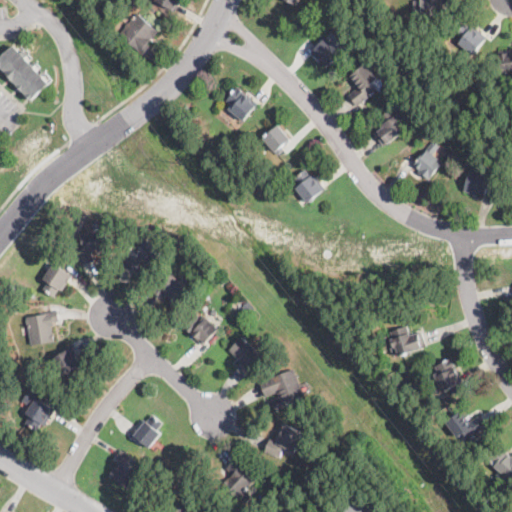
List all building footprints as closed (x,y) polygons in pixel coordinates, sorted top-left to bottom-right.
[(181,0),(175,11),(156,0),(181,0)] [(443,0),(443,9),(443,12),(440,12),(440,16),(422,16),(422,0),(443,0)] [(145,52),(143,54),(121,34),(139,14),(158,31),(148,43),(150,46),(145,52)] [(484,38),(472,53),(458,42),(462,37),(457,33),(465,23),(484,38)] [(342,52),(328,67),(320,60),(322,58),(314,51),(326,37),(342,52)] [(444,42),(439,47),(435,43),(440,38),(444,42)] [(0,57),(15,43),(22,51),(26,48),(32,54),(28,57),(32,62),(35,59),(41,66),(37,69),(41,73),(44,69),(53,79),(32,99),(0,63),(0,57)] [(511,72),(502,73),(499,53),(511,51),(511,72)] [(365,99),(358,105),(350,94),(360,86),(351,75),(365,63),(378,79),(373,82),(378,89),(365,99)] [(255,107),(244,120),(230,108),(233,104),(227,100),(238,87),(258,103),(255,107)] [(394,108),(398,114),(400,113),(405,119),(403,121),(409,129),(385,146),(384,145),(376,133),(385,126),(379,118),(394,108)] [(282,146),(275,151),(272,147),(267,141),(265,138),(280,125),(284,131),(285,132),(291,139),(287,142),(284,144),(282,146)] [(494,130),(491,141),(484,139),(487,128),(494,130)] [(445,163),(430,180),(424,174),(422,176),(418,172),(420,170),(414,165),(435,141),(441,146),(434,153),(445,163)] [(324,190),(308,202),(296,187),(301,184),(295,177),(306,168),(324,190)] [(471,168),(479,170),(480,168),(495,173),(487,194),(478,191),(477,196),(475,195),(463,191),(471,168)] [(83,265),(79,266),(75,249),(84,247),(81,233),(106,227),(111,248),(92,252),(94,263),(83,265)] [(146,239),(166,249),(158,266),(143,259),(137,273),(123,266),(119,264),(131,240),(143,245),(146,239)] [(293,253),(292,254),(285,245),(293,239),(299,248),(293,253)] [(70,280),(65,289),(62,287),(56,297),(43,289),(48,280),(44,278),(49,270),(54,263),(73,275),(70,280)] [(191,291),(177,306),(165,295),(161,298),(153,291),(171,272),(191,291)] [(255,307),(249,313),(242,306),(248,300),(255,307)] [(52,325),(53,332),(54,332),(55,341),(32,345),(27,316),(45,314),(45,311),(58,309),(60,320),(53,321),(54,325),(52,325)] [(198,312),(203,317),(206,314),(222,331),(204,348),(203,346),(183,326),(198,312)] [(249,332),(243,326),(248,321),(254,327),(249,332)] [(410,333),(411,337),(423,333),(428,348),(401,357),(398,347),(395,348),(389,331),(407,325),(410,333)] [(247,374),(236,364),(241,360),(230,347),(243,335),(264,358),(247,374)] [(70,349),(73,354),(74,354),(75,355),(77,354),(83,365),(63,375),(54,357),(70,349)] [(461,382),(443,391),(435,374),(439,372),(436,365),(451,357),(460,376),(458,377),(461,382)] [(299,384),(303,397),(304,399),(273,409),(271,401),(281,397),(280,392),(265,397),(260,381),(295,370),(299,384)] [(50,417),(39,432),(26,423),(31,416),(27,413),(37,397),(55,409),(50,417)] [(468,420),(469,422),(481,413),(490,426),(470,440),(465,433),(457,438),(445,420),(460,409),(468,420)] [(168,428),(152,448),(134,432),(150,413),(168,428)] [(305,430),(297,451),(295,454),(285,450),(282,457),(264,450),(264,449),(268,438),(275,441),(283,422),(305,430)] [(511,455),(511,480),(488,460),(500,445),(511,455)] [(143,463),(130,485),(110,473),(114,467),(118,469),(120,465),(117,464),(119,460),(116,458),(121,450),(143,463)] [(258,476),(238,499),(222,485),(233,473),(227,468),(235,459),(237,457),(258,476)] [(174,511),(187,499),(200,511),(174,511)] [(359,504),(367,509),(370,504),(373,506),(370,511),(371,511),(380,511),(381,510),(385,511),(343,511),(351,499),(359,504)] [(279,507),(272,511),(270,511),(266,506),(274,500),(279,507)]
